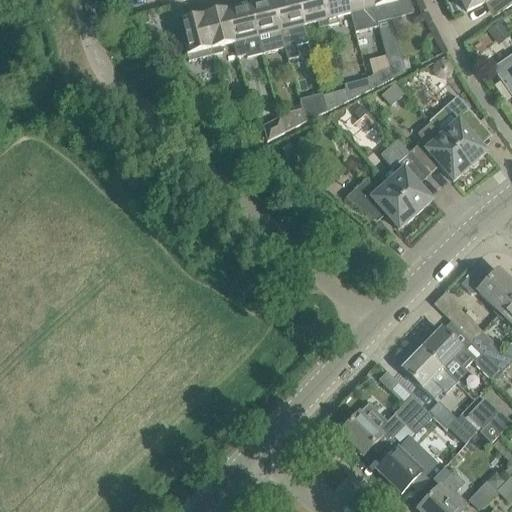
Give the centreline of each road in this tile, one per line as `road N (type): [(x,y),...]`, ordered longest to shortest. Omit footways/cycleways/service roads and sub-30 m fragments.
road 1 (unclassified): [(94,0),(106,38),(128,69),(380,313)]
road 2 (tertiary): [(258,450),(380,313)]
road 3 (tertiary): [(380,313),(494,206)]
